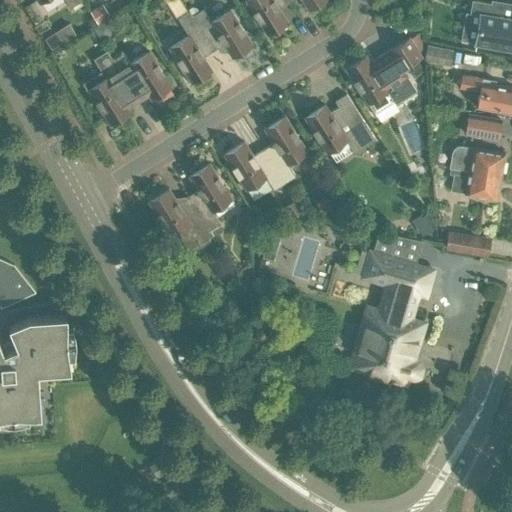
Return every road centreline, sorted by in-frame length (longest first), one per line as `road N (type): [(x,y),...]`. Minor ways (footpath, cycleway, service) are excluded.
road 1 (tertiary): [(336,511),(216,421),(156,334),(85,202)]
road 2 (residential): [(85,202),(355,30),(362,0)]
road 3 (tertiary): [(412,511),(478,412),(511,318)]
road 4 (tertiary): [(85,202),(0,53)]
